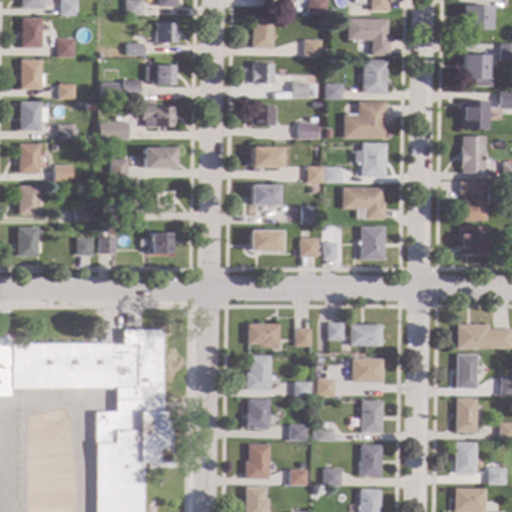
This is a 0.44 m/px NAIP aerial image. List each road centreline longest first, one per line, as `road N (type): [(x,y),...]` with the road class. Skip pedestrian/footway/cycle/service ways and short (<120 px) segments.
road 1 (residential): [(422,0),(412,511)]
road 2 (residential): [(211,0),(202,511)]
road 3 (residential): [(511,291),(0,290)]
